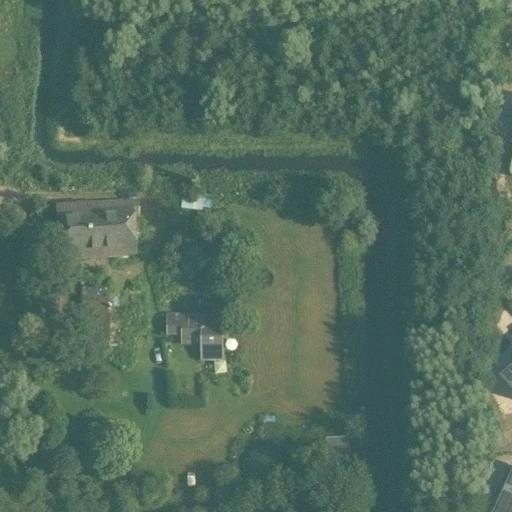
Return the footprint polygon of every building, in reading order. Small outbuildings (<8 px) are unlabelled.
[(56,206),(60,262),(135,257),(132,202),(56,206)] [(193,261),(194,272),(223,269),(222,258),(193,261)] [(203,284),(203,309),(229,308),(229,284),(203,284)] [(82,289),(82,315),(81,347),(111,348),(112,315),(107,315),(107,290),(82,289)] [(167,314),(167,334),(181,334),(181,344),(201,344),(200,360),(223,360),(223,315),(167,314)] [(511,367),(499,379),(511,393),(511,367)] [(498,494),(509,469),(493,462),(482,487),(498,494)] [(511,511),(511,472),(493,511),(511,511)]
